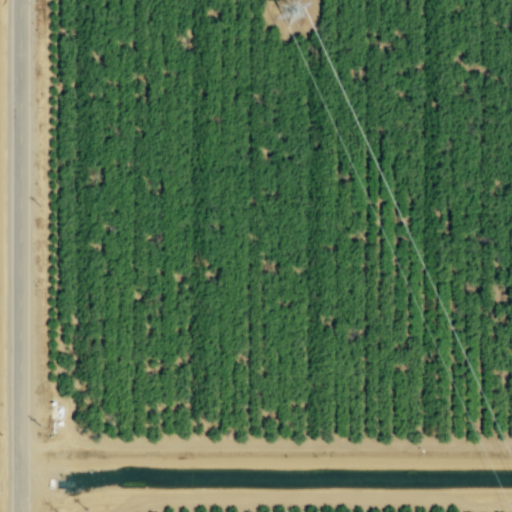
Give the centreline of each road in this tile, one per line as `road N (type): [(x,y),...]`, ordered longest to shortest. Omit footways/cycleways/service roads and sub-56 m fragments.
road 1 (tertiary): [(18,511),(19,0)]
road 2 (track): [(511,502),(18,500)]
